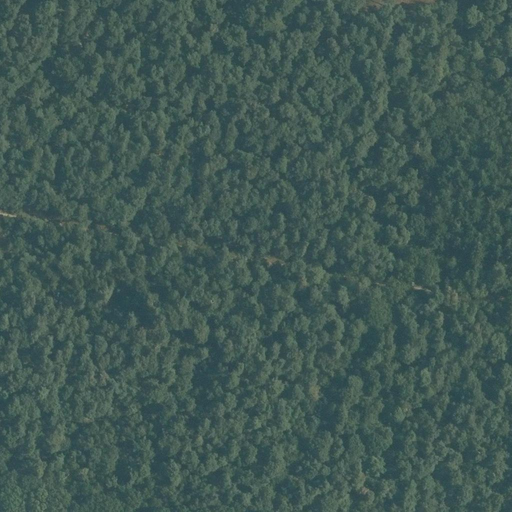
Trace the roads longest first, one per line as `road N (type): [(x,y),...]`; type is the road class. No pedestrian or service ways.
road 1 (track): [(262,511),(376,312),(405,278),(462,0)]
road 2 (track): [(42,222),(370,280),(405,278)]
road 3 (track): [(172,511),(0,479)]
road 4 (track): [(0,119),(28,103),(112,0)]
